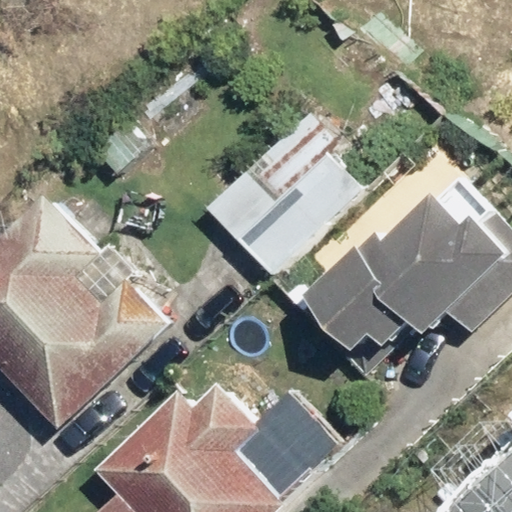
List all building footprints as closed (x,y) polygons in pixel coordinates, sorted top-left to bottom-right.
[(330,109),(233,202),(300,271),(396,179),(330,109)] [(334,291),(395,364),(452,316),(463,329),(475,318),(486,331),(511,308),(511,198),(489,171),(421,228),(416,223),(334,291)] [(135,251),(78,188),(0,259),(0,348),(77,432),(199,320),(157,274),(129,300),(108,276),(135,251)] [(206,388),(118,459),(143,490),(114,511),(306,511),(310,510),(264,451),(289,432),(247,378),(217,402),(206,388)] [(511,511),(511,472),(470,511),(511,511)]
